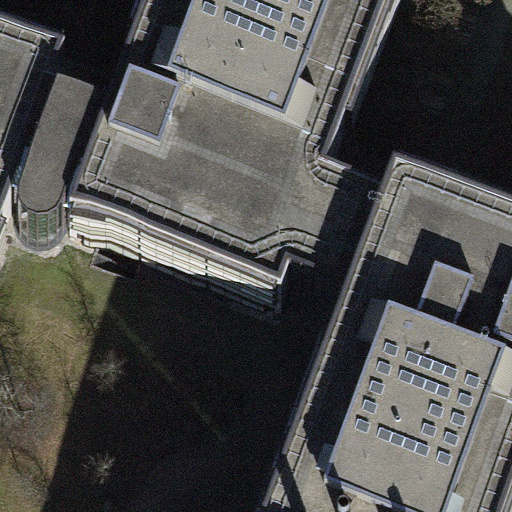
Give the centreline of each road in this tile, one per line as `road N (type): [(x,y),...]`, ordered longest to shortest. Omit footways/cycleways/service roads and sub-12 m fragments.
road 1 (track): [(289,381),(21,284)]
road 2 (track): [(142,511),(185,469),(246,436),(289,381),(320,304)]
